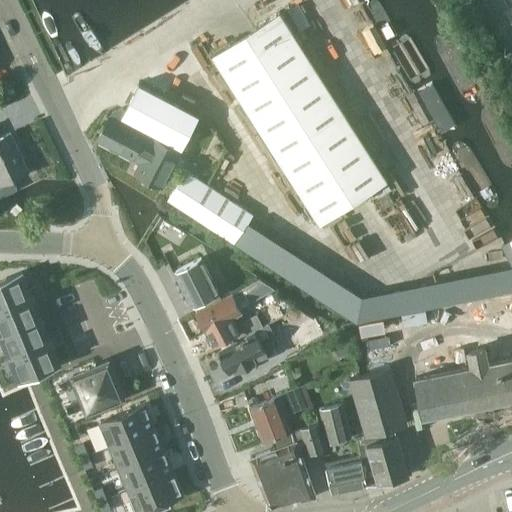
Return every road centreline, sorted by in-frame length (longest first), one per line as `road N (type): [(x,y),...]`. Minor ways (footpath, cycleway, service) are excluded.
road 1 (tertiary): [(234,511),(161,326),(133,275),(104,244)]
road 2 (unclassified): [(104,244),(99,195),(8,0)]
road 3 (tertiary): [(389,511),(511,452)]
